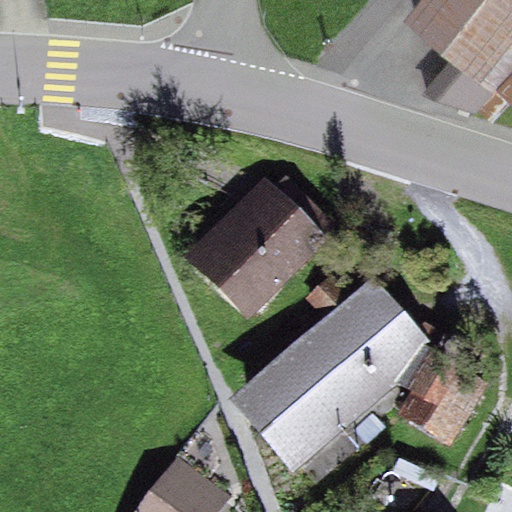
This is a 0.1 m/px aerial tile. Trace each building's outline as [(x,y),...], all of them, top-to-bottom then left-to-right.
[(511,2),(509,0),(426,0),(415,13),(459,50),(426,90),(475,108),(511,62),(511,2)] [(270,197),(204,267),(251,313),(317,242),(270,197)] [(329,282),(310,301),(329,320),(348,301),(329,282)] [(376,422),(393,406),(451,441),(482,390),(456,375),(468,354),(429,330),(418,349),(371,301),(249,407),(316,484),(365,442),(345,419),(361,405),(376,422)] [(208,511),(170,482),(147,511),(208,511)]
